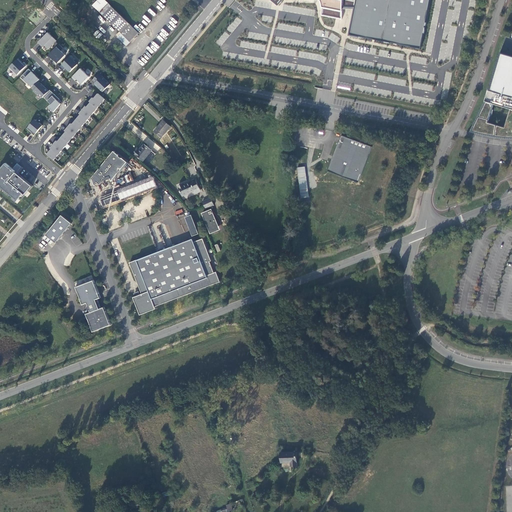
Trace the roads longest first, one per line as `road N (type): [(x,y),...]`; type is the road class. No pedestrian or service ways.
road 1 (unclassified): [(159,69),(450,132)]
road 2 (tertiary): [(405,241),(135,344)]
road 3 (residential): [(56,10),(27,47),(77,98),(31,150)]
road 4 (tertiary): [(405,241),(409,300),(427,337),(453,356),(500,368)]
road 5 (unclassified): [(135,344),(67,178)]
road 6 (residential): [(224,222),(188,139),(140,90)]
road 7 (tertiary): [(135,344),(0,396)]
road 8 (unclassified): [(500,368),(485,511)]
road 9 (tertiary): [(501,0),(450,132)]
